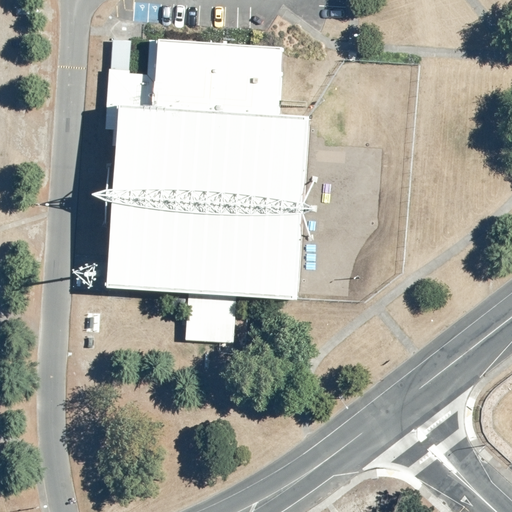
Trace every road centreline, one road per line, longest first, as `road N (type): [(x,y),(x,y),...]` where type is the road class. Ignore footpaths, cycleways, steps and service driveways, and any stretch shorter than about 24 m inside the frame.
road 1 (tertiary): [(389,412),(243,511)]
road 2 (tertiary): [(511,315),(389,412)]
road 3 (residential): [(497,511),(389,412)]
